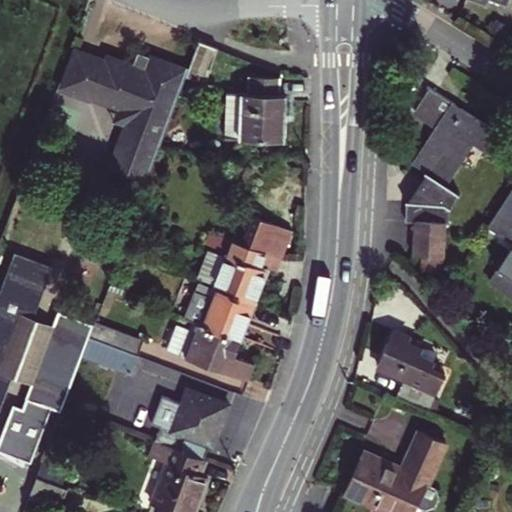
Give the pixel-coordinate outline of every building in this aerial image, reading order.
[(223,48),(203,40),(192,71),(189,77),(210,84),(223,48)] [(113,170),(150,184),(189,77),(192,71),(156,58),(137,67),(111,57),(111,58),(76,46),(60,88),(95,101),(96,99),(120,109),(128,128),(113,170)] [(252,93),(232,93),(232,137),(243,137),(243,140),(288,141),(289,95),(284,94),(285,78),(252,76),(252,93)] [(418,210),(453,212),(455,208),(459,201),(464,196),(449,188),(476,146),(501,161),(511,142),(432,93),(417,117),(439,131),(416,167),(431,176),(410,210),(418,210)] [(511,193),(503,209),(511,214),(511,193)] [(277,255),(288,256),(298,227),(249,208),(237,240),(277,255)] [(489,230),(510,244),(511,245),(511,252),(492,285),(511,298),(511,214),(503,209),(489,230)] [(417,226),(418,210),(410,210),(407,225),(417,226)] [(418,210),(417,226),(450,227),(453,228),(453,212),(418,210)] [(417,226),(416,259),(448,260),(450,227),(417,226)] [(279,278),(288,256),(277,255),(237,240),(229,259),(201,249),(191,278),(194,279),(260,304),(271,275),(279,278)] [(0,415),(14,376),(3,371),(24,313),(35,317),(55,265),(17,252),(2,291),(0,290),(0,415)] [(133,284),(115,277),(111,288),(130,296),(133,284)] [(260,304),(194,279),(181,315),(246,339),(260,304)] [(57,326),(36,384),(31,398),(65,411),(85,357),(93,336),(98,323),(63,309),(57,326)] [(57,326),(35,317),(24,313),(3,371),(14,376),(36,384),(57,326)] [(181,315),(178,313),(166,348),(255,381),(261,366),(238,358),(246,339),(181,315)] [(146,341),(98,322),(98,323),(93,336),(141,355),(146,341)] [(407,384),(400,399),(430,412),(448,374),(434,368),(437,362),(423,355),(426,350),(411,344),(413,338),(396,331),(378,371),(407,384)] [(141,355),(93,336),(85,357),(134,375),(141,355)] [(182,449),(209,459),(213,449),(217,450),(234,406),(191,390),(186,405),(175,400),(164,427),(187,436),(182,449)] [(363,451),(345,493),(387,511),(414,511),(447,441),(412,426),(394,465),(363,451)] [(182,449),(165,443),(144,499),(176,511),(198,511),(210,481),(204,480),(211,460),(209,459),(182,449)] [(62,509),(70,488),(41,476),(33,498),(62,509)]
